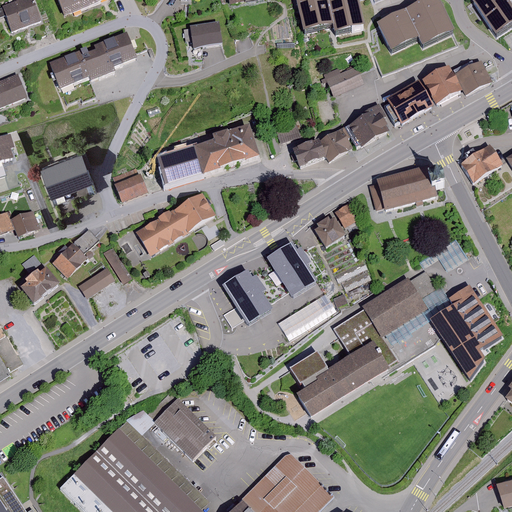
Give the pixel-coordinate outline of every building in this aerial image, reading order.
[(33,0),(18,0),(0,7),(0,17),(5,16),(12,33),(42,22),(33,0)] [(58,0),(66,17),(108,0),(58,0)] [(331,0),(296,0),(306,38),(361,24),(354,0),(351,0),(333,5),(331,0)] [(441,0),(438,0),(377,26),(389,54),(419,41),(423,50),(456,35),(441,0)] [(497,39),(511,28),(511,10),(508,4),(511,0),(472,0),(471,1),(497,39)] [(221,24),(189,28),(192,50),(223,46),(221,24)] [(125,33),(49,65),(61,92),(89,80),(91,85),(116,75),(115,71),(138,61),(125,33)] [(472,65),(455,73),(468,97),(491,85),(481,66),(474,69),(472,65)] [(359,69),(329,82),(338,102),(368,89),(359,69)] [(449,70),(425,83),(437,106),(461,93),(449,70)] [(16,75),(0,82),(0,111),(27,100),(16,75)] [(419,86),(389,102),(401,125),(432,109),(419,86)] [(371,116),(350,128),(362,148),(383,136),(388,133),(386,130),(388,129),(380,115),(382,114),(379,108),(369,113),(371,116)] [(280,129),(284,143),(303,137),(298,122),(280,129)] [(215,144),(195,150),(204,178),(259,161),(249,130),(214,141),(215,144)] [(330,164),(355,150),(344,130),(326,139),(295,153),(300,169),(319,164),(328,159),(330,164)] [(9,137),(0,140),(0,166),(17,161),(9,137)] [(490,148),(461,166),(474,187),(503,169),(490,148)] [(195,150),(158,161),(167,190),(204,178),(195,150)] [(82,153),(41,169),(51,195),(93,179),(82,153)] [(379,185),(370,188),(376,212),(387,209),(388,212),(438,199),(436,191),(444,189),(440,176),(433,178),(430,169),(379,183),(379,185)] [(134,170),(112,179),(123,207),(149,196),(142,179),(139,180),(134,170)] [(201,196),(135,237),(150,261),(216,220),(201,196)] [(350,206),(336,215),(346,230),(360,221),(350,206)] [(0,236),(14,231),(18,239),(39,230),(31,211),(9,220),(6,212),(0,214),(0,236)] [(318,232),(315,234),(327,252),(345,239),(333,222),(330,225),(328,221),(316,229),(318,232)] [(90,229),(54,262),(69,279),(90,260),(85,254),(100,241),(90,229)] [(448,267),(470,254),(460,236),(422,257),(426,263),(441,254),(448,267)] [(125,280),(135,274),(115,243),(105,249),(125,280)] [(292,247),(267,262),(292,303),(317,288),(306,269),(310,267),(301,252),(297,254),(292,247)] [(30,267),(42,261),(38,252),(26,258),(30,267)] [(46,266),(20,287),(36,306),(62,284),(46,266)] [(107,269),(80,287),(89,301),(116,283),(107,269)] [(365,312),(335,331),(352,358),(374,345),(430,309),(423,298),(436,290),(423,271),(363,309),(365,312)] [(247,273),(223,287),(248,329),(273,314),(263,297),(266,295),(257,279),(252,282),(247,273)] [(452,310),(430,324),(470,384),(485,363),(480,355),(503,339),(468,288),(446,301),(452,310)] [(330,292),(280,316),(289,335),(339,311),(330,292)] [(0,382),(26,366),(0,326),(0,382)] [(319,385),(298,399),(312,422),(390,371),(374,345),(352,358),(317,382),(319,385)] [(317,355),(290,372),(301,389),(328,372),(317,355)] [(171,394),(149,418),(199,465),(221,442),(171,394)] [(234,511),(204,511),(116,426),(57,487),(82,511),(315,511),(334,493),(289,449),(243,496),(247,500),(234,511)] [(25,511),(2,476),(0,477),(0,511),(35,511),(34,510),(30,511),(25,511)] [(511,487),(503,491),(510,511),(511,511),(511,487)]
